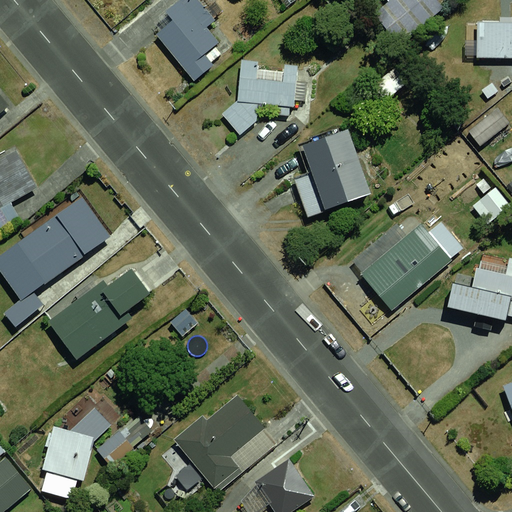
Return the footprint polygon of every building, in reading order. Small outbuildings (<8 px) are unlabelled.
[(179,1),(141,36),(181,81),(220,46),(179,1)] [(511,20),(462,19),(461,57),(511,58),(511,20)] [(286,67),(223,62),(218,102),(211,111),(224,130),(254,109),(282,114),(286,67)] [(414,82),(399,64),(371,88),(386,106),(414,82)] [(487,103),(453,131),(467,149),(501,121),(487,103)] [(347,130),(290,145),(310,219),(366,204),(347,130)] [(6,156),(0,159),(0,204),(23,193),(6,156)] [(74,200),(0,253),(0,285),(14,304),(103,240),(74,200)] [(415,220),(351,271),(380,307),(444,256),(415,220)] [(465,279),(451,280),(445,308),(511,322),(511,262),(497,258),(465,279)] [(122,265),(41,328),(68,362),(149,300),(122,265)] [(511,375),(488,384),(503,426),(511,422),(511,375)] [(228,394),(166,441),(205,491),(231,471),(220,456),(255,429),(228,394)] [(150,445),(133,423),(99,449),(116,471),(150,445)] [(87,437),(47,428),(32,491),(71,501),(87,437)] [(283,458),(246,480),(264,511),(281,511),(306,497),(283,458)] [(0,461),(0,506),(22,487),(0,461)]
